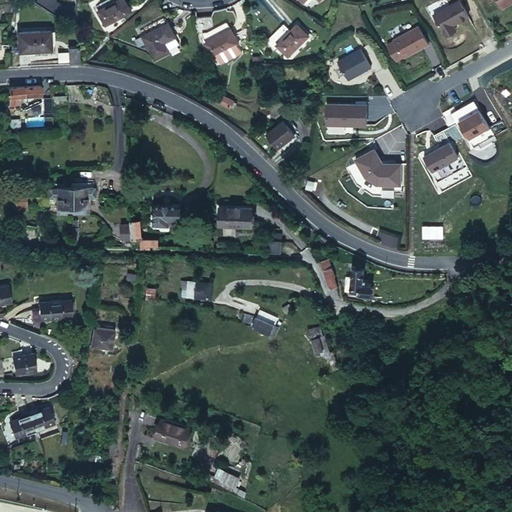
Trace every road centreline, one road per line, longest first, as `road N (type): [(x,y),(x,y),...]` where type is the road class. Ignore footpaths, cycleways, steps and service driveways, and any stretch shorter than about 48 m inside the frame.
road 1 (tertiary): [(0,79),(83,75),(170,100),(220,127),(328,229),(376,256),(461,264)]
road 2 (residential): [(461,264),(451,291),(411,310),(379,312),(330,302),(311,259),(43,245)]
road 3 (residential): [(0,327),(60,349),(68,373),(51,388),(0,387)]
